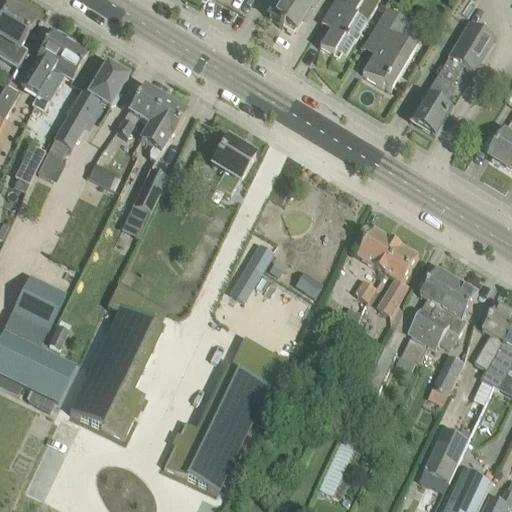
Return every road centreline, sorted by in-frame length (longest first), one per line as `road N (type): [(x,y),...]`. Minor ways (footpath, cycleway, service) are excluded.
road 1 (residential): [(310,125),(239,235),(136,462)]
road 2 (tertiary): [(310,125),(104,0)]
road 3 (tertiary): [(511,247),(310,125)]
